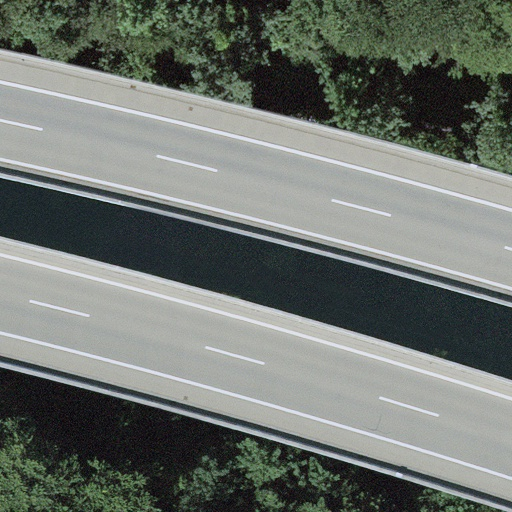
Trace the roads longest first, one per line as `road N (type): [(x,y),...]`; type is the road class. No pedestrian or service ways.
road 1 (motorway): [(0,294),(511,442)]
road 2 (motorway): [(511,251),(0,123)]
